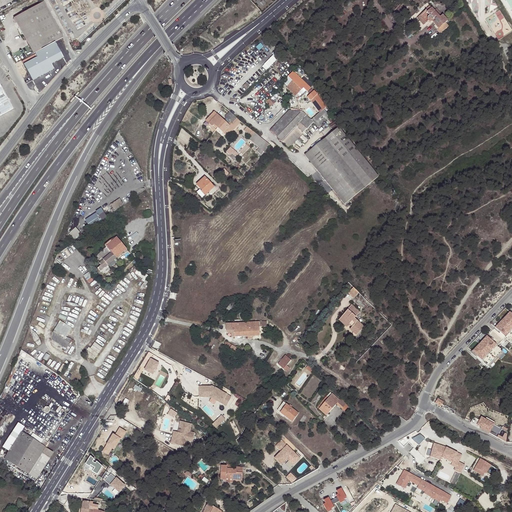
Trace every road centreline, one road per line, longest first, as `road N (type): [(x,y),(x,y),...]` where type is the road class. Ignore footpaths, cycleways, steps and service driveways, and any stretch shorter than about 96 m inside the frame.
road 1 (motorway): [(0,363),(95,136),(152,57),(208,0)]
road 2 (motorway): [(0,249),(63,153),(202,0)]
road 3 (tertiary): [(163,237),(143,327),(31,511)]
road 4 (tertiary): [(40,511),(149,335),(164,285),(163,237)]
road 5 (motorway): [(117,62),(0,223)]
road 6 (residential): [(424,404),(409,426),(262,511)]
road 7 (motorway): [(117,62),(0,203)]
road 8 (residential): [(511,291),(439,370),(424,404)]
